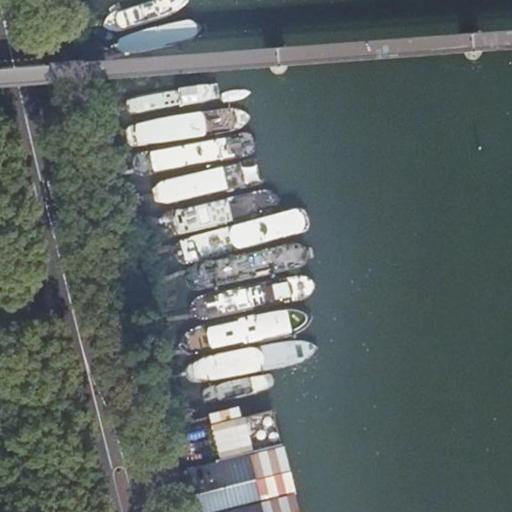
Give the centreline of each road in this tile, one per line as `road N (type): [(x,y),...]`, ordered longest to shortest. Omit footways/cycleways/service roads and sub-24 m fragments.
road 1 (primary): [(82,331),(38,127)]
road 2 (primary): [(139,511),(82,331)]
road 3 (primary): [(82,331),(89,420),(111,511)]
